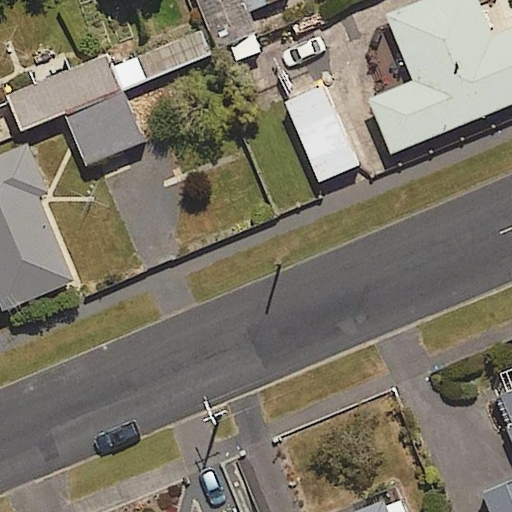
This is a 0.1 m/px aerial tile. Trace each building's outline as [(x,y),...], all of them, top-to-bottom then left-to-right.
[(200,0),(220,50),(260,34),(251,13),(283,0),(200,0)] [(511,24),(489,35),(474,0),(429,0),(388,17),(414,81),(370,99),(391,153),(511,103),(511,24)] [(114,67),(123,89),(204,55),(194,32),(114,67)] [(63,111),(119,88),(106,56),(9,97),(22,128),(63,111)] [(119,88),(63,111),(86,165),(142,141),(119,88)] [(354,166),(322,89),(287,103),(320,181),(354,166)] [(73,282),(20,150),(0,158),(0,300),(4,310),(73,282)] [(511,511),(511,392),(499,398),(511,430),(511,481),(485,493),(492,511),(511,511)] [(387,511),(384,502),(357,511),(387,511)]
